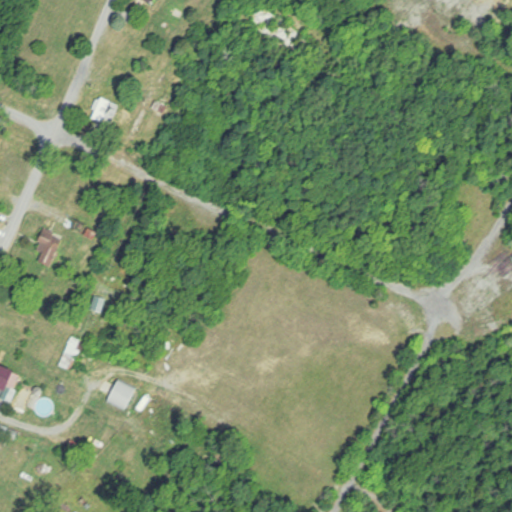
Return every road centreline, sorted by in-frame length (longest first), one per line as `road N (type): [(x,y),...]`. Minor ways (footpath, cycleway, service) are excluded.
road 1 (residential): [(443,306),(0,108)]
road 2 (residential): [(114,0),(0,256)]
